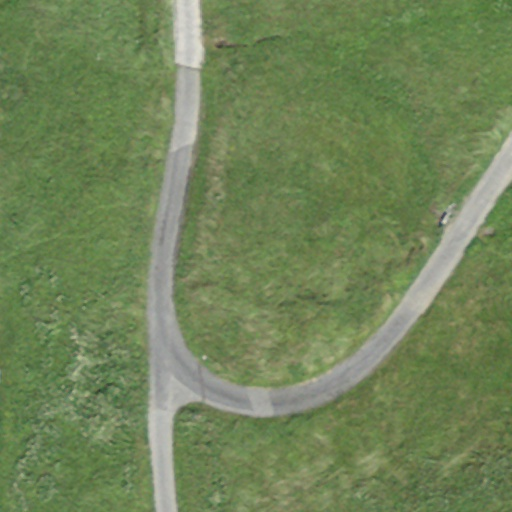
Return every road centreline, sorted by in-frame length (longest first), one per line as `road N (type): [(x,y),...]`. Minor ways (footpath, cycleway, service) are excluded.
road 1 (unclassified): [(175,356),(199,381),(245,400),(289,401),(335,383),(395,328),(511,155)]
road 2 (unclassified): [(188,0),(187,99),(161,262),(160,321),(175,356)]
road 3 (unclassified): [(175,356),(165,378),(167,511)]
